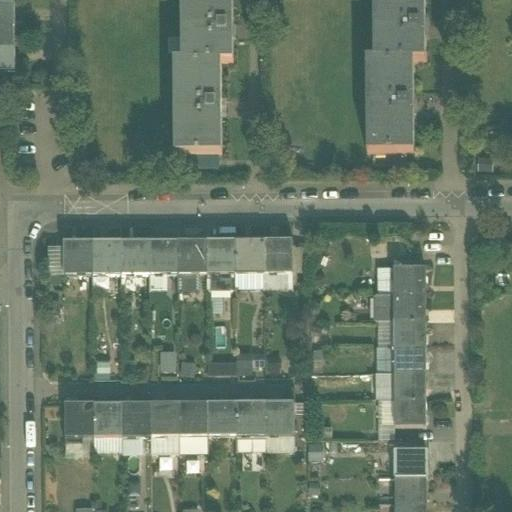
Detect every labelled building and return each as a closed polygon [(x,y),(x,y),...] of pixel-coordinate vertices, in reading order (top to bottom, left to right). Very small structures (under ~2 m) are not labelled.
[(0,0),(0,8),(13,9),(13,0),(0,0)] [(374,1),(375,64),(413,64),(425,64),(424,1),(374,1)] [(182,3),(182,66),(222,66),(233,66),(233,2),(182,3)] [(0,8),(0,31),(13,31),(15,31),(14,9),(13,9),(0,8)] [(0,53),(14,53),(13,31),(0,31),(0,53)] [(15,53),(14,53),(0,53),(0,76),(15,76),(15,53)] [(414,157),(413,64),(375,64),(366,64),(367,157),(414,157)] [(222,158),(222,66),(182,66),(175,66),(176,158),(222,158)] [(293,243),(264,244),(264,277),(293,277),(293,251),(293,243)] [(169,278),(179,278),(178,244),(150,245),(150,278),(169,278)] [(200,278),(207,278),(207,244),(178,244),(179,278),(200,278)] [(234,278),(236,278),(235,244),(207,244),(207,278),(234,278)] [(236,278),(264,277),(264,244),(235,244),(236,278)] [(64,279),(93,279),(93,245),(64,245),(64,251),(64,279)] [(93,279),(122,279),(121,245),(93,245),(93,279)] [(122,279),(150,278),(150,245),(121,245),(122,279)] [(48,279),(64,279),(64,251),(48,251),(48,279)] [(293,251),(293,277),(305,277),(304,251),(293,251)] [(379,299),(394,299),(394,272),(379,272),(379,299)] [(426,272),(394,272),(394,299),(426,299),(426,272)] [(264,277),(236,278),(236,293),(264,293),(264,277)] [(264,277),(264,293),(293,293),(293,277),(264,277)] [(169,278),(150,278),(150,294),(169,294),(169,278)] [(200,294),(200,278),(179,278),(179,294),(200,294)] [(235,294),(234,278),(207,278),(207,294),(211,298),(223,298),(231,298),(235,294)] [(211,317),(223,317),(223,298),(211,298),(211,317)] [(377,325),(395,325),(394,299),(379,299),(377,299),(377,325)] [(394,299),(395,325),(426,325),(426,299),(394,299)] [(377,325),(377,351),(395,352),(395,325),(377,325)] [(395,325),(395,352),(427,351),(426,325),(395,325)] [(395,378),(395,352),(377,351),(377,378),(395,378)] [(395,352),(395,378),(427,378),(427,351),(395,352)] [(175,375),(176,356),(161,355),(160,374),(175,375)] [(252,357),(236,357),(236,366),(237,378),(252,378),(252,357)] [(195,380),(195,366),(181,365),(181,379),(195,380)] [(237,378),(236,366),(208,367),(208,378),(237,378)] [(395,378),(377,378),(377,404),(395,404),(395,378)] [(395,378),(395,404),(427,404),(427,378),(395,378)] [(396,430),(395,404),(377,404),(378,443),(394,443),(396,443),(396,430)] [(427,430),(427,404),(395,404),(396,430),(427,430)] [(237,407),(237,440),(266,440),(265,406),(237,407)] [(294,406),(265,406),(266,440),(295,440),(294,419),(294,406)] [(294,406),(294,419),(306,419),(306,406),(294,406)] [(142,441),(151,441),(151,407),(123,408),(123,441),(142,441)] [(151,441),(180,441),(180,407),(151,407),(151,441)] [(180,441),(208,440),(208,407),(180,407),(180,441)] [(236,440),(237,440),(237,407),(208,407),(208,440),(236,440)] [(65,442),(94,442),(94,408),(65,408),(65,442)] [(94,442),(123,441),(123,408),(94,408),(94,442)] [(208,440),(180,441),(180,457),(208,458),(208,456),(208,440)] [(266,456),(266,440),(237,440),(236,440),(236,456),(266,456)] [(266,440),(266,456),(295,456),(295,440),(266,440)] [(94,442),(94,458),(123,458),(123,441),(94,442)] [(142,441),(123,441),(123,458),(123,460),(143,460),(142,441)] [(151,458),(180,457),(180,441),(151,441),(151,458)] [(94,442),(65,442),(66,462),(94,462),(94,458),(94,442)] [(394,443),(395,455),(427,455),(426,443),(396,443),(394,443)] [(307,447),(308,464),(323,463),(323,446),(307,447)] [(395,455),(395,483),(427,482),(427,455),(395,455)] [(395,483),(395,509),(427,509),(427,482),(395,483)]
